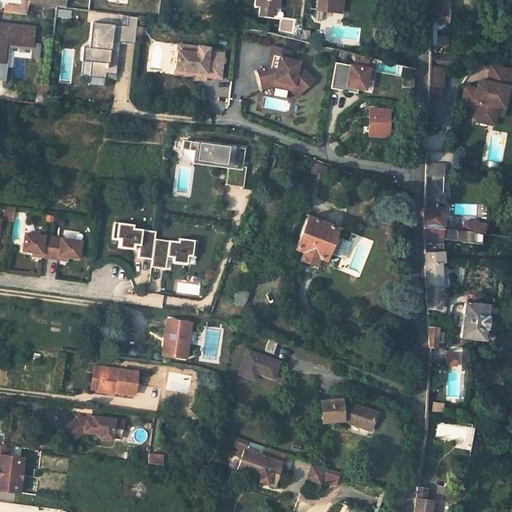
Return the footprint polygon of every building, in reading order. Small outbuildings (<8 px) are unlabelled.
[(33,0),(33,5),(59,8),(69,9),(69,0),(33,0)] [(278,8),(279,0),(254,0),(254,5),(258,6),(257,17),(272,18),(273,7),(278,8)] [(317,0),(317,10),(339,13),(340,0),(317,0)] [(432,0),(431,42),(436,43),(437,25),(446,26),(448,8),(446,8),(446,0),(432,0)] [(33,5),(30,4),(29,14),(45,17),(46,10),(58,12),(59,8),(33,5)] [(4,5),(3,12),(24,15),(25,8),(4,5)] [(116,25),(90,22),(87,48),(82,47),(80,75),(114,78),(118,42),(132,43),(135,17),(117,15),(116,25)] [(198,54),(199,48),(179,45),(178,51),(198,54)] [(290,60),(292,52),(274,47),(272,55),(290,60)] [(221,80),(224,55),(209,53),(210,49),(199,48),(198,54),(178,51),(176,70),(197,73),(196,78),(196,80),(205,81),(206,78),(221,80)] [(430,65),(455,65),(456,52),(431,51),(430,65)] [(315,80),(300,66),(301,63),(290,60),(272,55),(269,68),(258,71),(262,84),(275,81),(295,86),(302,93),(315,80)] [(333,61),(329,88),(364,93),(369,67),(333,61)] [(383,71),(414,80),(414,68),(385,61),(383,71)] [(505,97),(511,69),(491,65),(487,81),(482,80),(477,83),(476,88),(465,86),(461,104),(476,108),(476,109),(479,116),(489,118),(495,114),(497,106),(500,95),(505,97)] [(430,68),(429,92),(429,95),(443,95),(444,68),(430,68)] [(295,86),(275,81),(262,84),(263,89),(275,86),(292,91),(298,97),(302,93),(295,86)] [(49,87),(38,86),(36,105),(46,106),(49,87)] [(370,107),(368,134),(386,135),(387,108),(370,107)] [(479,116),(476,109),(473,120),(493,124),(495,114),(489,118),(479,116)] [(241,169),(243,147),(195,143),(193,164),(241,169)] [(313,160),(309,173),(319,176),(327,179),(332,167),(324,164),(313,160)] [(443,193),(444,163),(427,163),(424,228),(443,230),(444,217),(437,208),(437,204),(444,204),(445,193),(443,193)] [(336,230),(306,218),(294,249),(302,253),(299,260),(314,266),(317,259),(323,262),(327,253),(333,255),(338,241),(332,238),(336,230)] [(483,234),(484,225),(463,223),(463,232),(483,234)] [(193,265),(195,241),(154,238),(155,229),(114,226),(112,248),(137,250),(136,258),(150,259),(150,267),(169,269),(170,263),(193,265)] [(428,308),(441,309),(442,290),(439,261),(442,261),(441,239),(449,240),(462,242),(463,232),(424,228),(428,308)] [(51,259),(54,239),(26,235),(24,252),(34,253),(42,255),(42,258),(51,259)] [(80,259),(82,243),(54,239),(51,259),(60,261),(61,260),(61,257),(69,258),(80,259)] [(242,308),(247,296),(234,291),(229,304),(242,308)] [(463,306),(461,338),(483,340),(484,328),(485,329),(486,319),(485,319),(486,308),(463,306)] [(193,325),(170,321),(168,340),(173,341),(171,359),(190,362),(193,325)] [(429,348),(436,349),(438,327),(429,326),(430,337),(429,348)] [(278,343),(270,339),(266,351),(274,354),(278,343)] [(251,354),(243,376),(258,381),(260,375),(277,381),(283,365),(251,354)] [(98,392),(134,397),(136,374),(101,370),(98,392)] [(348,424),(376,433),(382,415),(354,407),(353,410),(347,407),(346,404),(341,402),(324,403),(326,416),(327,425),(348,424)] [(80,418),(67,427),(77,440),(87,431),(103,434),(103,439),(115,440),(115,438),(124,439),(126,421),(95,417),(94,419),(80,418)] [(13,449),(0,446),(0,466),(1,467),(0,478),(0,492),(18,495),(20,486),(23,486),(25,469),(22,469),(23,460),(11,458),(13,449)] [(280,466),(244,452),(237,471),(259,479),(260,476),(276,482),(280,466)] [(334,488),(339,472),(310,462),(304,477),(334,488)] [(168,468),(155,467),(153,480),(144,479),(144,480),(127,478),(124,500),(141,502),(141,504),(150,505),(153,484),(166,486),(168,468)] [(259,479),(257,482),(273,488),(276,482),(260,476),(259,479)] [(429,511),(431,502),(425,499),(426,490),(420,488),(415,511),(429,511)]
